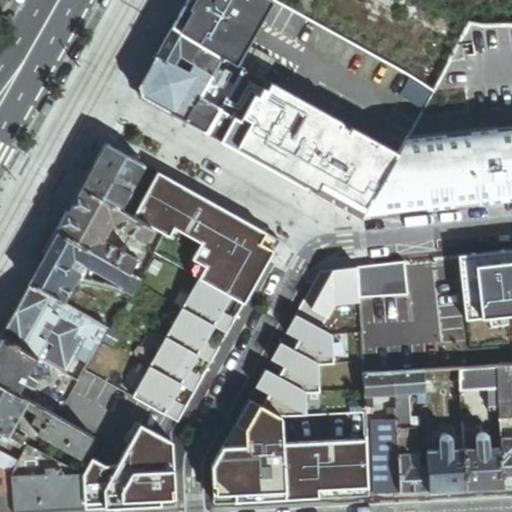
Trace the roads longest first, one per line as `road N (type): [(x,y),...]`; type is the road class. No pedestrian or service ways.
road 1 (residential): [(196,511),(192,452),(320,229)]
road 2 (residential): [(121,118),(320,229)]
road 3 (residential): [(320,229),(348,242),(511,229)]
road 4 (secondary): [(0,137),(76,0)]
